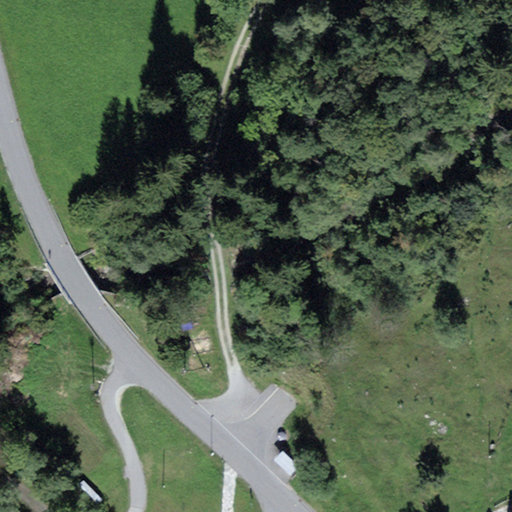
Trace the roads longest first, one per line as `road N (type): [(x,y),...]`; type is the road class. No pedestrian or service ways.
road 1 (unclassified): [(276,490),(95,313),(40,214),(0,107)]
road 2 (track): [(271,0),(253,22),(229,110),(219,249),(238,400),(203,421)]
